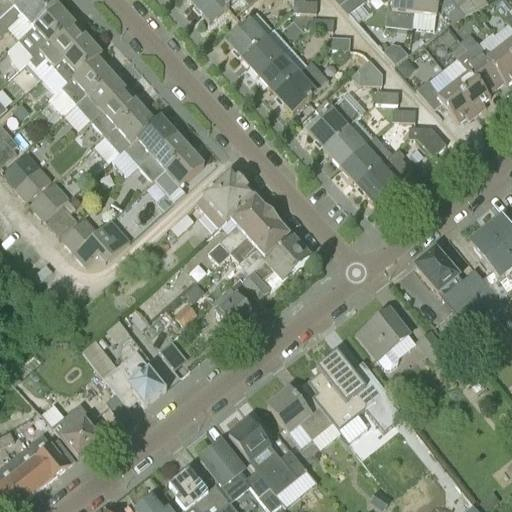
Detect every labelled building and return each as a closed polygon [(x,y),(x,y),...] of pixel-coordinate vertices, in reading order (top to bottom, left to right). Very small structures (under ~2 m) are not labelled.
[(19,44),(57,10),(58,8),(50,0),(25,0),(0,23),(0,39),(7,32),(19,44)] [(0,0),(0,23),(25,0),(0,0)] [(184,0),(192,9),(202,0),(184,0)] [(226,0),(202,0),(192,9),(209,27),(232,6),(226,0)] [(332,0),(332,1),(340,10),(351,0),(332,0)] [(367,0),(351,0),(340,10),(347,20),(369,2),(367,0)] [(392,0),(391,16),(414,18),(416,0),(392,0)] [(434,35),(435,21),(437,0),(416,0),(414,18),(412,32),(434,35)] [(464,20),(476,14),(464,0),(451,0),(449,2),(453,7),(464,20)] [(464,0),(476,14),(488,8),(481,0),(464,0)] [(304,5),(293,4),(293,16),(315,18),(316,5),(304,5)] [(371,6),(355,18),(361,26),(377,14),(371,6)] [(464,20),(453,7),(443,14),(453,25),(464,20)] [(8,55),(10,65),(19,74),(29,64),(72,26),(57,10),(19,44),(19,45),(8,55)] [(511,41),(500,50),(511,65),(511,19),(505,25),(511,33),(511,41)] [(225,45),(241,63),(265,41),(249,23),(225,45)] [(309,35),(332,36),(332,24),(310,23),(309,35)] [(35,71),(45,62),(53,71),(86,42),(72,26),(29,64),(35,71)] [(511,65),(500,50),(487,61),(469,38),(458,46),(461,49),(495,93),(503,86),(506,89),(511,84),(511,65)] [(241,63),(258,81),(282,60),(265,41),(241,63)] [(326,53),(348,54),(349,42),(326,41),(326,53)] [(42,84),(55,98),(97,63),(101,59),(86,42),(53,71),(54,72),(42,84)] [(453,88),(476,118),(485,112),(482,108),(489,102),(487,99),(495,93),(461,49),(451,57),(467,77),(453,88)] [(258,81),(274,100),(299,78),(282,60),(258,81)] [(414,73),(405,62),(395,71),(404,81),(414,73)] [(67,117),(75,109),(76,110),(111,79),(97,63),(55,98),(48,105),(61,119),(67,117)] [(358,89),(381,90),(381,79),(368,64),(350,81),(358,89)] [(311,67),(299,78),(274,100),(291,119),(328,86),(311,67)] [(76,110),(90,126),(125,95),(111,79),(76,110)] [(467,125),(476,118),(453,88),(438,99),(427,85),(416,94),(433,115),(442,108),(457,127),(465,121),(467,125)] [(125,95),(90,126),(105,141),(139,111),(125,95)] [(375,107),(397,109),(398,97),(375,96),(375,107)] [(306,135),(323,154),(348,132),(347,132),(359,121),(343,102),(306,135)] [(105,142),(119,157),(153,127),(139,111),(105,142)] [(391,126),(413,127),(414,115),(392,114),(391,126)] [(120,158),(123,155),(137,171),(174,138),(159,121),(153,127),(119,157),(120,158)] [(0,132),(0,147),(9,139),(2,131),(0,132)] [(323,154),(339,172),(364,150),(348,132),(323,154)] [(408,144),(417,144),(432,161),(445,150),(431,133),(408,132),(408,144)] [(45,138),(39,144),(44,149),(50,143),(45,138)] [(174,138),(137,171),(152,186),(154,184),(188,154),(174,138)] [(9,139),(0,147),(0,171),(16,157),(13,154),(18,149),(9,139)] [(364,150),(339,172),(356,191),(391,159),(375,141),(364,150)] [(175,207),(185,197),(179,192),(203,170),(188,154),(154,184),(175,207)] [(397,154),(391,159),(356,191),(373,209),(388,195),(389,196),(392,194),(391,193),(409,176),(399,165),(404,161),(397,154)] [(3,180),(14,193),(40,171),(28,158),(3,180)] [(40,171),(14,193),(26,207),(51,184),(40,171)] [(229,224),(254,202),(230,176),(195,208),(218,233),(225,227),(226,228),(230,224),(229,224)] [(43,227),(44,226),(43,225),(68,203),(54,187),(28,210),(43,227)] [(73,198),(68,203),(76,213),(81,208),(73,198)] [(208,257),(219,269),(231,258),(229,257),(270,220),(254,202),(229,224),(230,224),(236,232),(208,257)] [(43,225),(44,226),(58,241),(77,225),(71,218),(76,213),(68,203),(43,225)] [(178,240),(193,226),(186,219),(171,233),(178,240)] [(250,281),(266,266),(263,263),(288,240),(270,220),(229,257),(231,258),(239,268),(239,269),(250,281)] [(511,237),(500,222),(484,235),(511,270),(511,237)] [(60,244),(72,258),(97,236),(85,223),(60,244)] [(97,236),(72,258),(84,271),(99,260),(105,266),(130,246),(110,224),(97,236)] [(511,287),(506,280),(511,274),(511,270),(484,235),(469,247),(492,276),(481,285),(485,289),(497,304),(511,292),(511,287)] [(230,293),(243,309),(253,301),(257,306),(268,296),(266,293),(268,290),(264,285),(273,277),(282,287),(309,263),(291,244),(266,266),(250,281),(243,287),(240,284),(230,293)] [(413,271),(447,312),(468,293),(442,261),(442,258),(438,254),(436,254),(435,253),(413,271)] [(193,308),(204,298),(196,289),(185,298),(193,308)] [(486,312),(497,304),(485,289),(474,297),(486,312)] [(218,313),(213,317),(232,342),(254,324),(243,309),(230,293),(213,308),(218,313)] [(184,332),(197,320),(187,308),(173,320),(184,332)] [(378,366),(409,341),(388,315),(357,340),(378,366)] [(448,359),(430,335),(415,347),(433,371),(448,359)] [(62,350),(60,357),(70,359),(72,352),(62,350)] [(333,427),(351,413),(357,421),(365,414),(383,437),(405,420),(363,366),(351,375),(336,356),(316,372),(319,377),(307,386),(316,398),(312,402),(338,435),(339,434),(333,427)] [(116,400),(119,402),(129,394),(144,412),(166,394),(136,357),(102,383),(116,400)] [(301,452),(332,428),(315,406),(305,414),(289,393),(267,411),(289,438),(301,452)] [(106,409),(108,412),(122,429),(133,420),(119,402),(116,400),(106,409)] [(41,420),(65,448),(78,464),(100,446),(87,429),(92,425),(79,410),(64,423),(53,410),(41,420)] [(264,466),(275,458),(249,425),(228,442),(248,468),(259,460),(264,466)] [(0,441),(0,449),(1,451),(13,445),(9,437),(0,441)] [(32,448),(57,480),(74,466),(57,445),(51,450),(42,439),(32,448)] [(14,461),(40,494),(57,480),(32,448),(14,461)] [(255,476),(247,482),(220,448),(200,464),(218,488),(215,490),(229,508),(230,507),(250,492),(266,511),(276,511),(281,509),(255,476)] [(281,463),(297,483),(306,475),(290,455),(281,463)] [(0,472),(0,478),(23,507),(40,494),(14,461),(0,472)] [(229,508),(215,490),(206,498),(187,474),(168,489),(178,501),(175,504),(181,511),(233,511),(230,507),(229,508)] [(0,478),(0,511),(16,511),(23,507),(0,478)] [(379,511),(383,511),(390,502),(376,494),(369,506),(379,511)] [(158,511),(154,506),(155,505),(153,503),(152,504),(151,503),(139,511),(158,511)]
